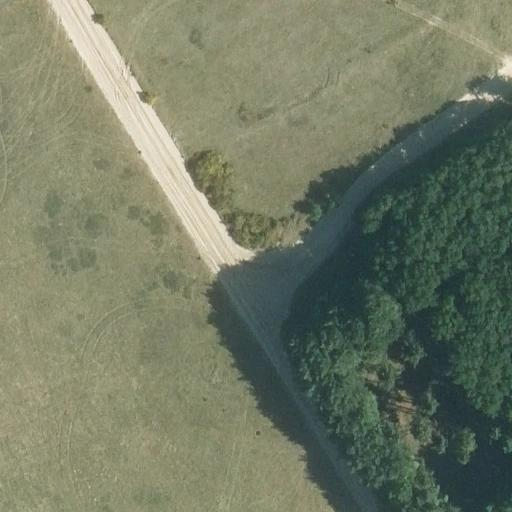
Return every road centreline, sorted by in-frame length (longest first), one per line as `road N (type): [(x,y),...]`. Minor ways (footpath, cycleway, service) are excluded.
road 1 (track): [(382,511),(68,0)]
road 2 (track): [(246,292),(312,247),(379,172),(511,79)]
road 3 (track): [(511,60),(386,0)]
